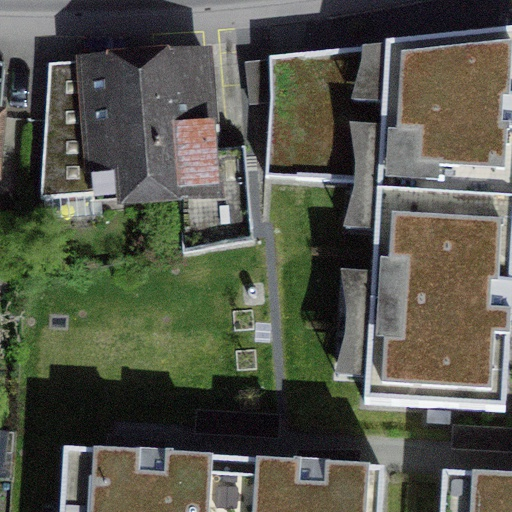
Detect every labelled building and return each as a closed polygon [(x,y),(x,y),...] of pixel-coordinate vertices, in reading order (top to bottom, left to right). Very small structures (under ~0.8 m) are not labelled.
[(502,420),(510,283),(511,245),(511,35),(299,55),(299,179),(380,186),(368,412),(502,420)] [(223,67),(61,76),(52,214),(115,220),(237,209),(223,67)] [(25,71),(0,68),(0,200),(20,201),(25,71)] [(377,511),(378,475),(330,472),(126,462),(68,459),(64,511),(377,511)] [(511,511),(511,481),(448,478),(446,511),(511,511)]
